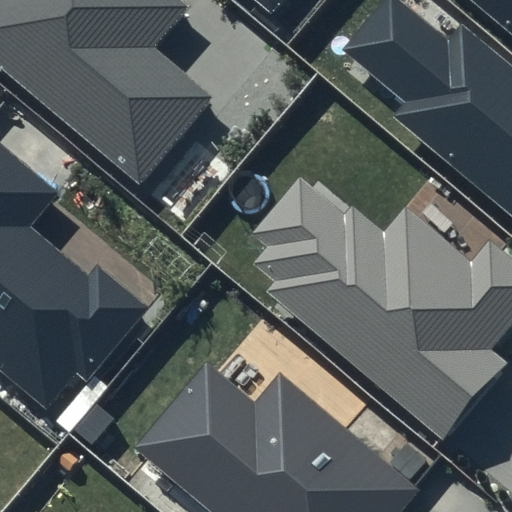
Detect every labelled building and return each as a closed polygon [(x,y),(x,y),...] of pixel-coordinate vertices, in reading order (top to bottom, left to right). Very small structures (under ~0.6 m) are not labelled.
[(0,0),(0,67),(138,184),(213,97),(153,47),(188,6),(180,0),(0,0)] [(255,0),(273,15),(285,0),(255,0)] [(447,40),(398,0),(382,0),(341,49),(403,101),(392,113),(511,213),(511,64),(462,22),(447,40)] [(511,0),(472,0),(511,34),(511,0)] [(65,195),(0,139),(0,364),(47,405),(74,374),(87,385),(153,307),(96,259),(86,271),(36,228),(65,195)] [(511,319),(511,261),(487,241),(469,261),(405,207),(387,229),(354,202),(344,214),(300,177),(253,233),(269,246),(255,263),(274,280),(265,291),(442,439),(505,364),(487,349),(511,319)] [(401,511),(418,493),(281,377),(255,408),(205,365),(133,448),(208,511),(401,511)]
